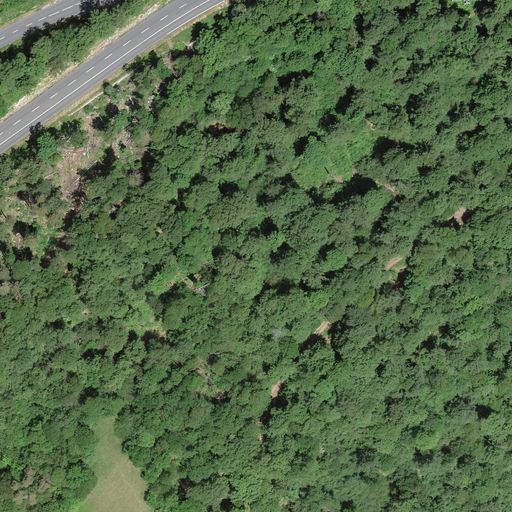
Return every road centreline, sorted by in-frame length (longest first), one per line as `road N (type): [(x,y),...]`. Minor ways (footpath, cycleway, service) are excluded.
road 1 (track): [(511,166),(301,345),(204,511)]
road 2 (secondary): [(0,143),(206,0)]
